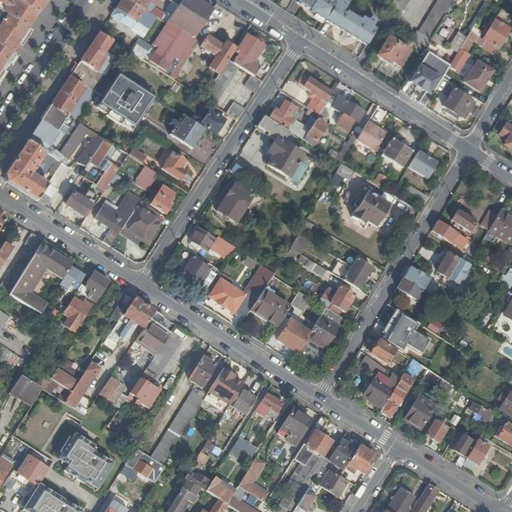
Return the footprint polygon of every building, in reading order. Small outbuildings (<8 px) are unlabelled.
[(38,13),(18,0),(0,0),(0,8),(28,28),(38,13)] [(46,0),(18,0),(38,13),(46,0)] [(145,11),(127,0),(123,0),(112,17),(132,31),(145,11)] [(127,0),(145,11),(152,0),(165,0),(178,8),(182,0),(127,0)] [(182,0),(178,8),(167,25),(153,45),(157,48),(153,54),(171,66),(175,59),(180,63),(196,38),(214,11),(197,0),(182,0)] [(303,10),(325,23),(326,22),(335,6),(338,0),(310,0),(304,10),(304,9),(303,10)] [(410,0),(394,0),(387,13),(398,19),(410,0)] [(439,0),(419,33),(431,41),(455,0),(439,0)] [(335,6),(326,22),(366,47),(375,32),(373,30),(376,24),(370,20),(366,26),(345,12),(348,6),(342,2),(339,8),(335,6)] [(0,20),(3,22),(0,26),(0,45),(11,53),(24,33),(28,28),(0,8),(0,20)] [(473,35),(474,33),(472,31),(467,40),(473,43),(494,56),(511,27),(511,17),(501,11),(482,40),(473,35)] [(419,33),(417,32),(412,39),(427,48),(431,41),(419,33)] [(448,48),(456,53),(465,37),(457,32),(448,48)] [(125,49),(101,34),(81,64),(98,74),(107,60),(115,65),(125,49)] [(247,37),(236,54),(240,55),(253,64),(264,48),(247,37)] [(199,41),(196,38),(180,63),(170,79),(173,81),(199,41)] [(217,61),(210,72),(218,77),(228,62),(235,52),(227,47),(224,50),(207,38),(200,50),(202,51),(200,53),(207,58),(209,56),(217,61)] [(399,69),(410,52),(388,38),(377,57),(389,65),(391,64),(399,69)] [(473,43),(467,40),(460,50),(466,54),(473,43)] [(148,52),(135,44),(130,52),(143,61),(148,52)] [(0,69),(11,53),(0,45),(0,69)] [(460,50),(455,59),(453,63),(462,69),(469,57),(466,54),(460,50)] [(253,64),(240,55),(233,65),(239,69),(252,77),(253,78),(260,68),(253,64)] [(428,55),(419,68),(437,80),(446,66),(428,55)] [(228,62),(218,77),(203,100),(214,107),(239,69),(233,65),(228,62)] [(463,84),(478,94),(493,73),(477,62),(463,84)] [(81,64),(71,78),(87,89),(93,93),(103,78),(98,74),(81,64)] [(409,84),(426,94),(419,106),(424,109),(431,98),(428,96),(437,80),(419,68),(409,84)] [(302,74),(296,84),(301,86),(307,77),(302,74)] [(155,99),(118,76),(101,103),(112,110),(111,112),(125,122),(127,120),(137,126),(142,119),(152,103),(155,99)] [(252,77),(244,88),(256,96),(263,84),(253,78),(252,77)] [(87,89),(71,78),(52,108),(68,118),(87,89)] [(310,81),(304,90),(312,94),(310,98),(314,101),(308,112),(314,115),(319,119),(328,105),(327,104),(332,95),(310,81)] [(93,93),(87,89),(68,118),(76,123),(77,123),(94,96),(93,93)] [(173,93),(170,91),(163,102),(166,104),(173,93)] [(444,109),(463,121),(475,104),(456,92),(444,109)] [(358,124),(364,115),(339,100),(334,108),(345,115),(338,127),(348,134),(356,122),(358,124)] [(245,112),(233,104),(226,115),(238,123),(245,112)] [(286,104),(282,109),(298,120),(302,113),(295,109),(295,110),(286,104)] [(68,118),(52,108),(42,123),(59,135),(63,128),(70,132),(76,123),(68,118)] [(270,121),(281,128),(281,129),(289,134),(296,123),(298,120),(282,109),(280,114),(276,111),(270,121)] [(226,122),(211,112),(201,126),(216,136),(226,122)] [(305,116),(311,120),(305,129),(306,129),(300,140),(304,143),(317,121),(319,119),(314,115),(308,112),(305,116)] [(176,129),(177,130),(172,138),(192,151),(205,131),(185,118),(181,124),(180,123),(176,129)] [(268,155),(273,158),(267,167),(289,180),(299,164),(304,157),(285,145),(291,135),(289,134),(281,129),(265,119),(258,129),(276,141),(268,155)] [(328,128),(317,121),(304,143),(310,147),(311,147),(314,142),(317,144),(328,128)] [(70,132),(65,139),(55,154),(49,150),(32,138),(29,143),(46,155),(60,164),(62,161),(68,165),(70,162),(69,161),(89,131),(77,123),(76,123),(70,132)] [(59,135),(42,123),(32,138),(49,150),(59,135)] [(305,129),(296,123),(289,134),(291,135),(300,140),(306,129),(305,129)] [(369,123),(356,143),(374,154),(386,136),(374,129),(376,127),(369,123)] [(507,143),(504,148),(511,152),(511,125),(507,124),(499,138),(507,143)] [(65,139),(59,135),(49,150),(55,154),(65,139)] [(105,142),(97,136),(78,166),(87,169),(105,142)] [(128,156),(105,142),(87,169),(82,178),(105,194),(130,157),(128,156)] [(411,154),(392,142),(382,159),(401,171),(411,154)] [(46,155),(29,143),(7,176),(8,184),(39,204),(50,187),(39,179),(41,176),(38,173),(36,177),(33,175),(46,155)] [(134,151),(130,157),(143,166),(147,160),(134,151)] [(331,151),(327,157),(342,167),(342,166),(349,155),(343,151),(339,156),(331,151)] [(437,166),(418,154),(408,170),(428,182),(437,166)] [(185,164),(173,157),(163,171),(179,182),(185,174),(180,171),(185,164)] [(299,164),(289,180),(298,186),(308,169),(299,164)] [(69,170),(64,166),(53,183),(59,187),(69,170)] [(337,176),(351,184),(357,175),(342,166),(342,167),(337,176)] [(149,170),(138,187),(148,194),(160,177),(149,170)] [(388,182),(379,177),(373,185),(382,191),(388,182)] [(57,193),(50,187),(39,204),(47,209),(57,193)] [(104,245),(111,250),(120,236),(142,203),(148,194),(138,187),(122,212),(116,209),(115,211),(107,206),(97,222),(103,225),(101,228),(105,232),(108,228),(112,232),(104,245)] [(235,187),(220,209),(238,221),(253,198),(235,187)] [(409,187),(404,194),(425,207),(429,200),(409,187)] [(169,208),(176,197),(163,189),(152,207),(166,216),(171,209),(169,208)] [(89,193),(83,202),(75,196),(68,206),(86,218),(99,200),(89,193)] [(385,221),(392,210),(365,194),(356,209),(359,211),(353,221),(359,224),(362,220),(383,232),(387,225),(385,221)] [(162,217),(142,203),(120,236),(129,242),(133,236),(136,238),(148,245),(162,223),(159,221),(162,217)] [(396,212),(385,232),(393,236),(404,217),(396,212)] [(470,233),(476,224),(458,212),(452,222),(470,233)] [(511,221),(499,214),(496,219),(488,233),(487,235),(510,249),(511,247),(511,245),(511,221)] [(490,216),(482,228),(488,233),(496,219),(490,216)] [(307,224),(306,223),(297,237),(303,240),(311,226),(307,224)] [(452,244),(474,258),(480,250),(478,249),(438,223),(432,233),(451,245),(452,244)] [(199,247),(208,253),(211,250),(215,243),(198,232),(192,243),(193,244),(191,246),(197,250),(199,247)] [(26,246),(27,247),(0,288),(0,291),(9,297),(43,244),(43,243),(32,236),(26,246)] [(346,236),(342,243),(355,251),(359,243),(346,236)] [(217,240),(215,243),(211,250),(218,255),(225,244),(217,240)] [(43,243),(43,244),(9,297),(8,297),(40,318),(47,307),(40,302),(55,277),(63,282),(72,269),(76,263),(43,243)] [(230,248),(225,244),(218,255),(224,258),(230,248)] [(0,270),(13,250),(5,245),(0,253),(0,270)] [(235,251),(230,248),(224,258),(220,264),(224,267),(235,251)] [(297,255),(290,251),(282,263),(288,266),(289,267),(290,267),(297,255)] [(511,257),(506,254),(500,263),(506,267),(511,257)] [(440,278),(442,275),(459,286),(470,268),(448,255),(436,276),(440,278)] [(251,271),(256,263),(246,257),(241,264),(251,271)] [(303,269),(322,281),(327,274),(301,258),(298,262),(305,266),(303,269)] [(212,259),(207,266),(220,274),(224,267),(220,264),(212,259)] [(358,259),(351,270),(367,279),(368,280),(374,272),(364,266),(366,264),(358,259)] [(193,261),(182,277),(207,293),(217,277),(193,261)] [(330,268),(327,274),(343,283),(346,278),(330,268)] [(85,278),(72,269),(63,282),(60,288),(67,292),(72,285),(73,286),(75,283),(80,286),(85,278)] [(223,279),(210,301),(244,322),(251,312),(266,291),(274,279),(275,277),(266,271),(262,269),(244,297),(229,288),(231,284),(223,279)] [(268,269),(266,271),(275,277),(275,276),(276,274),(268,269)] [(511,288),(511,270),(510,269),(499,285),(510,292),(511,288)] [(351,270),(346,278),(343,283),(358,293),(367,279),(351,270)] [(409,270),(404,280),(423,292),(429,282),(409,270)] [(81,297),(95,306),(109,285),(94,275),(83,291),(84,292),(81,297)] [(397,290),(416,302),(423,292),(404,280),(397,290)] [(438,292),(428,286),(424,293),(433,299),(438,292)] [(355,299),(340,289),(334,298),(350,307),(355,299)] [(268,292),(266,291),(251,312),(278,329),(290,310),(266,295),(268,292)] [(324,302),(345,315),(350,307),(334,298),(330,295),(327,293),(322,301),(324,302)] [(312,303),(300,295),(292,308),(304,316),(312,303)] [(83,308),(73,301),(63,317),(67,320),(62,328),(73,335),(90,308),(85,305),(83,308)] [(130,323),(118,340),(115,338),(111,335),(107,342),(117,348),(121,342),(125,345),(137,328),(144,332),(147,327),(148,325),(155,314),(134,301),(128,310),(122,318),(130,323)] [(120,305),(110,319),(118,324),(120,322),(122,318),(128,310),(120,305)] [(342,321),(325,310),(310,336),(306,341),(323,351),(342,321)] [(414,331),(418,324),(394,310),(379,339),(401,351),(404,346),(420,355),(429,339),(414,331)] [(0,328),(5,332),(13,321),(0,311),(0,328)] [(163,319),(155,314),(148,325),(156,330),(163,319)] [(120,322),(118,324),(111,335),(115,338),(124,325),(120,322)] [(290,323),(277,344),(297,356),(304,344),(306,341),(310,336),(290,323)] [(144,332),(133,348),(153,361),(168,340),(147,327),(144,332)] [(171,335),(168,340),(153,361),(146,373),(157,380),(182,341),(171,335)] [(479,346),(471,341),(462,354),(469,359),(479,346)] [(386,367),(390,361),(406,372),(412,362),(404,357),(379,342),(373,351),(370,349),(369,352),(366,351),(365,354),(386,367)] [(0,348),(0,363),(21,378),(28,367),(0,348)] [(429,362),(417,355),(412,362),(417,365),(424,369),(429,362)] [(366,358),(361,365),(375,375),(380,368),(366,358)] [(192,377),(193,378),(190,382),(202,389),(216,367),(203,360),(192,377)] [(72,366),(64,361),(49,384),(43,393),(50,398),(57,387),(65,393),(59,403),(64,406),(82,380),(69,371),(72,366)] [(400,382),(393,394),(382,412),(380,414),(391,420),(413,384),(409,381),(415,372),(413,371),(417,365),(412,362),(406,372),(400,382)] [(361,365),(359,368),(377,381),(379,378),(375,375),(361,365)] [(90,367),(82,380),(64,406),(85,419),(93,407),(82,400),(99,373),(90,367)] [(231,378),(222,372),(207,396),(229,409),(240,392),(243,388),(234,382),(230,380),(231,378)] [(123,380),(115,375),(99,398),(120,411),(124,405),(128,399),(122,395),(126,388),(120,385),(123,380)] [(377,381),(365,401),(379,410),(390,392),(393,394),(400,382),(393,377),(386,389),(382,387),(386,380),(380,377),(379,378),(377,381)] [(433,384),(450,394),(454,388),(444,382),(437,378),(433,384)] [(20,379),(9,395),(32,409),(42,392),(38,390),(20,379)] [(49,384),(43,380),(38,390),(42,392),(43,393),(49,384)] [(150,410),(158,396),(139,382),(130,396),(134,399),(138,402),(137,404),(148,411),(149,409),(150,410)] [(511,394),(506,391),(495,409),(511,420),(511,394)] [(205,400),(192,392),(148,460),(150,461),(157,466),(162,468),(166,462),(205,400)] [(256,402),(240,392),(229,409),(245,419),(256,402)] [(393,394),(390,392),(379,410),(382,412),(393,394)] [(130,396),(128,399),(124,405),(128,408),(134,399),(130,396)] [(266,410),(264,413),(277,422),(282,415),(278,413),(282,407),(267,397),(261,406),(266,410)] [(434,410),(419,400),(405,423),(421,433),(434,410)] [(474,404),(470,411),(484,421),(488,414),(474,404)] [(311,425),(290,412),(276,434),(285,440),(282,445),(293,452),(311,425)] [(456,425),(461,416),(454,413),(449,422),(456,425)] [(511,448),(511,429),(506,425),(507,422),(495,414),(492,418),(495,419),(494,421),(504,427),(496,440),(511,450),(511,448)] [(321,420),(319,418),(310,432),(312,434),(321,420)] [(292,465),(298,468),(281,494),(285,497),(299,505),(306,494),(312,485),(323,468),(326,463),(321,459),(331,445),(317,436),(325,424),(326,423),(321,420),(312,434),(314,435),(305,450),(303,449),(292,465)] [(438,447),(447,432),(434,424),(426,439),(438,447)] [(125,428),(119,437),(138,449),(144,440),(125,428)] [(489,438),(483,434),(480,438),(487,443),(489,438)] [(65,468),(62,474),(82,486),(84,484),(95,491),(111,467),(99,459),(98,460),(93,456),(93,455),(90,453),(86,451),(89,447),(73,437),(70,442),(67,441),(58,455),(60,457),(57,462),(65,468)] [(217,440),(212,437),(205,447),(211,450),(217,440)] [(480,438),(474,448),(465,462),(462,467),(473,474),(476,469),(477,468),(491,445),(487,443),(480,438)] [(458,439),(450,452),(461,459),(465,462),(474,448),(458,439)] [(247,452),(236,445),(232,451),(241,457),(244,458),(247,452)] [(340,446),(334,455),(329,463),(344,472),(344,471),(358,450),(351,445),(347,451),(340,446)] [(359,449),(358,450),(344,471),(353,477),(356,472),(364,477),(375,459),(359,449)] [(131,457),(146,466),(150,461),(148,460),(136,452),(135,451),(131,457)] [(241,457),(232,451),(227,459),(236,465),(241,457)] [(205,458),(200,455),(184,482),(187,484),(198,491),(201,493),(207,485),(196,477),(208,460),(205,458)] [(0,483),(11,467),(0,458),(0,483)] [(27,458),(16,475),(37,489),(38,487),(48,472),(27,458)] [(465,462),(461,459),(454,469),(459,472),(462,467),(465,462)] [(171,466),(166,462),(162,468),(165,470),(167,472),(171,466)] [(263,467),(255,462),(237,490),(262,506),(268,498),(250,486),(263,467)] [(157,466),(152,474),(160,478),(165,470),(162,468),(157,466)] [(325,469),(323,468),(312,485),(316,487),(326,470),(325,469)] [(339,479),(330,472),(319,489),(337,501),(347,484),(339,479)] [(213,481),(210,487),(204,495),(218,504),(226,509),(231,500),(233,496),(218,487),(219,485),(213,481)] [(198,491),(187,484),(183,491),(189,495),(191,492),(196,495),(198,491)] [(16,485),(12,491),(21,496),(24,489),(16,485)] [(210,487),(207,485),(201,493),(204,495),(210,487)] [(38,487),(37,489),(22,511),(77,511),(69,506),(67,507),(62,504),(63,502),(56,498),(56,499),(38,487)] [(429,488),(428,488),(412,511),(426,511),(438,494),(429,488)] [(407,511),(414,501),(400,492),(387,511),(407,511)] [(195,503),(181,494),(169,511),(185,511),(187,509),(189,511),(195,503)] [(306,494),(299,505),(294,511),(307,511),(315,500),(306,494)] [(285,497),(276,510),(278,511),(294,511),(299,505),(285,497)] [(226,509),(230,511),(248,511),(231,500),(226,509)]
